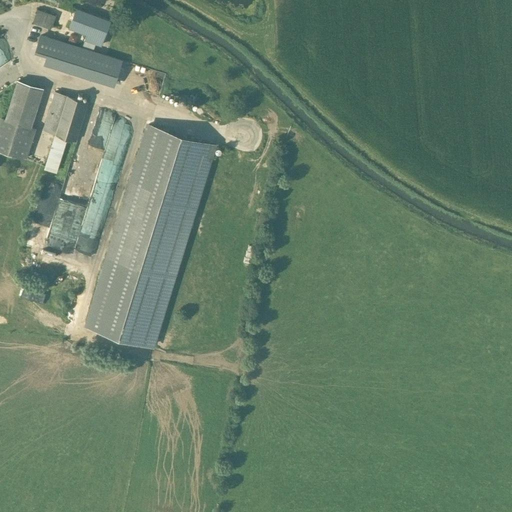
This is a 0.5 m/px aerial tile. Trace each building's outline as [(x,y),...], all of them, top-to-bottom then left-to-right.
[(57,14),(39,8),(35,20),(53,26),(57,14)] [(108,18),(74,8),(68,27),(85,32),(83,39),(94,42),(100,44),(108,18)] [(81,47),(40,34),(33,57),(114,82),(121,60),(91,50),(81,47)] [(94,42),(83,39),(81,47),(91,50),(94,42)] [(0,89),(25,77),(16,59),(0,67),(0,89)] [(0,122),(0,147),(28,157),(37,127),(30,125),(43,89),(20,81),(7,120),(2,118),(0,122)] [(89,100),(57,90),(45,128),(78,138),(89,100)] [(159,343),(217,143),(146,122),(88,323),(159,343)] [(114,188),(118,169),(102,165),(100,176),(101,176),(100,182),(105,183),(105,186),(114,188)] [(249,202),(258,203),(261,177),(252,176),(249,202)]
